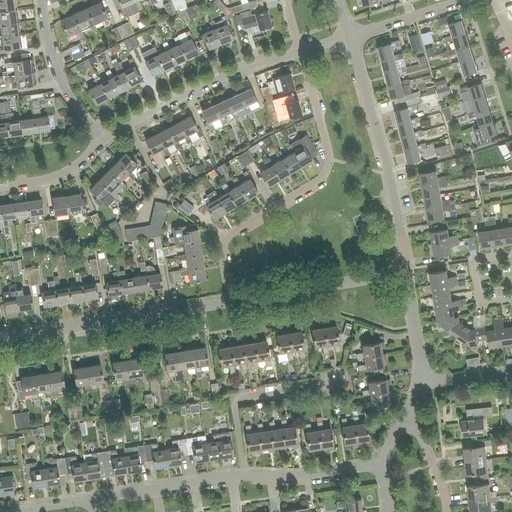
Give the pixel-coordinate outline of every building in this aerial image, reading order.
[(0,0),(0,11),(16,10),(14,0),(0,0)] [(132,1),(131,0),(118,0),(122,7),(126,16),(137,12),(132,2),(132,1)] [(139,0),(131,0),(132,1),(132,2),(137,12),(143,9),(139,0)] [(218,0),(215,0),(213,2),(221,11),(226,7),(218,0)] [(185,1),(173,4),(175,10),(187,7),(185,1)] [(84,9),(92,25),(101,20),(103,26),(107,24),(105,19),(98,2),(84,9)] [(170,2),(163,4),(167,16),(173,14),(170,2)] [(232,14),(243,10),(241,5),(230,8),(232,14)] [(184,9),(189,21),(197,17),(192,6),(184,9)] [(84,9),(71,14),(79,30),(88,26),(90,32),(94,30),(92,25),(84,9)] [(185,23),(189,21),(184,9),(180,12),(185,23)] [(0,24),(17,22),(16,10),(0,11),(0,24)] [(254,15),(252,16),(250,11),(240,14),(244,29),(257,26),(258,30),(271,27),(266,10),(254,14),(254,15)] [(81,36),(79,30),(71,14),(58,21),(65,36),(74,32),(77,38),(81,36)] [(220,18),(221,21),(214,24),(215,28),(214,29),(220,44),(232,39),(226,25),(227,24),(224,16),(220,18)] [(449,28),(451,36),(451,37),(464,33),(460,20),(447,23),(439,25),(441,30),(449,28)] [(208,49),(220,44),(214,29),(215,28),(214,24),(212,21),(210,21),(208,23),(211,30),(202,34),(208,49)] [(0,24),(0,37),(19,35),(17,22),(0,24)] [(121,25),(126,36),(134,33),(129,22),(121,25)] [(126,36),(121,25),(111,30),(116,41),(126,36)] [(178,45),(185,59),(197,54),(190,40),(192,39),(188,31),(184,33),(187,41),(180,44),(178,45)] [(431,31),(422,34),(424,44),(433,41),(431,31)] [(455,49),(468,46),(464,33),(451,37),(451,36),(443,38),(444,43),(452,40),(455,48),(455,49)] [(21,47),(19,35),(0,37),(2,50),(21,47)] [(134,35),(127,39),(132,50),(140,46),(134,35)] [(417,35),(409,38),(413,52),(421,49),(417,35)] [(176,46),(168,50),(167,51),(174,65),(185,59),(178,45),(180,44),(176,37),(172,39),(176,46)] [(129,52),(132,50),(127,39),(123,41),(129,52)] [(393,57),(392,55),(390,47),(398,45),(397,40),(389,42),(389,44),(377,47),(380,60),(393,57)] [(164,52),(157,55),(155,56),(163,70),(174,65),(167,51),(168,50),(165,42),(161,44),(164,52)] [(79,44),(69,48),(74,60),(91,53),(90,50),(83,53),(79,44)] [(457,53),(459,61),(459,62),(472,58),(468,46),(455,49),(455,48),(447,51),(448,56),(457,53)] [(425,49),(428,57),(435,55),(433,47),(425,49)] [(151,76),(163,70),(155,56),(157,55),(153,48),(149,50),(153,57),(144,62),(151,76)] [(402,53),(392,55),(393,57),(380,60),(383,73),(396,70),(396,68),(394,60),(403,58),(402,53)] [(463,75),(476,71),(472,58),(459,62),(459,61),(451,63),(452,68),(460,66),(463,75)] [(13,70),(5,71),(6,76),(32,72),(30,59),(11,62),(13,70)] [(140,81),(136,73),(138,72),(131,59),(126,61),(130,68),(124,71),(119,60),(117,61),(116,59),(115,60),(117,66),(119,65),(123,72),(121,73),(129,87),(140,81)] [(86,60),(73,67),(76,72),(84,67),(85,69),(90,67),(86,60)] [(119,74),(111,78),(110,78),(118,93),(129,87),(121,73),(123,72),(119,65),(117,66),(115,60),(112,61),(115,67),(119,74)] [(404,66),(396,68),(396,70),(383,73),(387,86),(400,83),(399,81),(397,73),(405,71),(404,66)] [(107,80),(100,83),(99,84),(106,99),(118,93),(110,78),(111,78),(108,71),(104,73),(107,80)] [(34,85),(32,72),(6,76),(5,76),(6,82),(11,81),(12,88),(34,85)] [(263,88),(266,100),(272,99),(269,88),(275,86),(276,92),(293,88),(289,74),(277,77),(278,79),(272,80),(272,81),(267,83),(268,86),(263,88)] [(95,104),(106,99),(99,84),(100,83),(97,76),(93,78),(96,86),(87,90),(95,104)] [(418,92),(411,94),(408,84),(407,79),(399,81),(400,83),(387,86),(390,100),(403,96),(404,102),(420,98),(418,92)] [(437,89),(447,86),(445,80),(435,83),(437,89)] [(467,86),(459,88),(460,93),(468,91),(471,99),(471,100),(484,97),(479,83),(467,87),(467,86)] [(434,86),(426,88),(428,96),(436,94),(434,86)] [(436,90),(438,97),(452,93),(450,86),(436,90)] [(250,88),(238,94),(243,106),(242,107),(245,114),(250,112),(246,105),(255,100),(250,88)] [(33,118),(35,132),(48,130),(46,116),(41,116),(38,100),(45,99),(44,93),(29,95),(30,101),(31,101),(33,117),(33,118)] [(238,94),(225,100),(231,112),(230,112),(233,120),(238,118),(245,114),(242,107),(243,106),(238,94)] [(58,97),(55,98),(57,109),(65,108),(58,97)] [(471,99),(463,101),(464,106),(472,104),(475,111),(475,112),(488,109),(484,97),(471,100),(471,99)] [(288,118),(301,114),(296,100),(285,103),(284,98),(271,102),(274,110),(284,107),(288,118)] [(404,102),(406,108),(393,111),(397,124),(409,121),(409,119),(407,111),(416,109),(415,105),(421,103),(420,98),(404,102)] [(225,100),(213,105),(220,121),(219,121),(221,126),(223,125),(227,123),(224,115),(230,112),(231,112),(225,100)] [(19,120),(13,121),(12,113),(11,113),(10,104),(4,105),(6,114),(7,122),(6,122),(8,136),(21,134),(19,120)] [(201,111),(206,123),(205,123),(209,131),(213,129),(221,126),(219,121),(220,121),(213,105),(201,111)] [(475,111),(467,113),(468,118),(476,116),(478,124),(479,125),(492,122),(488,109),(475,112),(475,111)] [(0,136),(8,136),(6,122),(7,122),(6,114),(0,114),(1,120),(0,119),(0,136)] [(198,138),(202,136),(198,129),(196,130),(189,117),(178,123),(185,137),(188,135),(194,132),(198,138)] [(397,124),(400,137),(413,134),(412,132),(410,124),(418,122),(417,117),(409,119),(409,121),(397,124)] [(33,118),(19,120),(21,134),(35,132),(33,118)] [(479,125),(471,127),(473,132),(474,131),(474,134),(478,146),(480,146),(492,142),(490,136),(496,135),(492,122),(479,125)] [(178,123),(167,129),(174,143),(176,141),(183,138),(186,144),(191,142),(188,135),(185,137),(178,123)] [(232,128),(227,130),(231,139),(236,137),(232,128)] [(167,129),(156,135),(163,148),(165,147),(172,144),(175,150),(180,148),(176,141),(174,143),(167,129)] [(413,134),(400,137),(404,150),(416,147),(416,145),(414,137),(422,135),(421,130),(412,132),(413,134)] [(163,148),(156,135),(144,141),(152,154),(161,149),(164,156),(169,154),(165,147),(163,148)] [(289,145),(293,152),(292,153),(299,167),(311,160),(307,154),(312,151),(309,146),(311,145),(305,135),(296,141),(289,145)] [(262,140),(266,146),(272,142),(268,136),(262,140)] [(210,141),(215,153),(221,150),(216,139),(210,141)] [(416,147),(404,150),(407,163),(420,160),(417,150),(425,148),(424,143),(416,145),(416,147)] [(460,143),(453,145),(456,155),(463,153),(460,143)] [(449,144),(435,148),(438,159),(453,155),(449,144)] [(280,160),(289,173),(299,167),(292,153),(293,152),(289,145),(286,148),(290,154),(283,158),(280,160)] [(248,150),(242,154),(247,164),(254,160),(248,150)] [(135,177),(129,171),(139,161),(133,155),(130,158),(125,152),(115,162),(127,173),(126,175),(131,180),(135,177)] [(270,166),(278,180),(289,173),(280,160),(283,158),(278,152),(275,154),(279,161),(272,165),(270,166)] [(244,167),(247,164),(242,154),(238,157),(244,167)] [(212,157),(205,160),(209,168),(216,164),(212,157)] [(258,173),(267,187),(278,180),(270,166),(272,165),(268,158),(264,161),(268,167),(258,173)] [(115,162),(106,171),(118,182),(117,184),(122,189),(126,186),(120,180),(126,175),(127,173),(115,162)] [(224,163),(217,168),(221,175),(229,171),(224,163)] [(190,168),(195,177),(200,174),(195,165),(190,168)] [(207,174),(210,179),(216,175),(214,170),(207,174)] [(106,171),(98,180),(109,191),(108,193),(113,198),(114,198),(117,195),(112,189),(117,184),(118,182),(106,171)] [(147,171),(141,173),(147,184),(152,181),(147,171)] [(246,181),(239,185),(237,186),(246,200),(256,193),(248,180),(250,179),(246,171),(242,174),(246,181)] [(420,174),(422,186),(447,182),(446,177),(437,178),(436,171),(420,174)] [(190,175),(183,179),(186,184),(193,180),(190,175)] [(235,206),(246,200),(237,186),(239,185),(235,178),(231,180),(235,187),(228,191),(226,192),(235,206)] [(109,191),(98,180),(88,189),(99,200),(98,201),(105,207),(108,204),(108,203),(113,198),(108,193),(109,191)] [(424,198),(440,195),(439,188),(448,187),(447,182),(422,186),(424,198)] [(224,213),(235,206),(226,192),(228,191),(224,184),(220,186),(224,193),(217,197),(215,199),(224,213)] [(213,190),(209,193),(206,195),(208,199),(211,196),(214,200),(204,206),(213,219),(224,213),(215,199),(217,197),(213,190)] [(79,194),(65,196),(68,214),(84,211),(83,200),(80,200),(79,194)] [(441,201),(440,195),(424,198),(426,209),(451,205),(450,200),(441,201)] [(54,215),(68,214),(65,196),(52,197),(53,212),(54,215)] [(26,201),(28,215),(29,215),(30,223),(31,227),(38,226),(37,224),(44,223),(45,237),(52,236),(50,220),(43,221),(42,213),(40,199),(26,201)] [(176,202),(190,212),(194,207),(184,200),(181,205),(177,202),(176,202)] [(15,217),(28,215),(26,201),(13,203),(15,217)] [(154,208),(165,211),(167,204),(155,201),(154,208)] [(190,212),(176,202),(173,206),(187,216),(190,212)] [(13,203),(0,204),(0,207),(2,218),(3,226),(2,218),(15,217),(13,203)] [(451,205),(426,209),(428,222),(444,219),(443,212),(451,211),(451,205)] [(165,211),(154,208),(152,214),(164,217),(165,211)] [(90,216),(98,231),(104,228),(96,213),(90,216)] [(151,220),(163,223),(164,217),(152,214),(151,220)] [(496,229),(494,221),(494,216),(489,217),(490,222),(489,222),(494,247),(506,245),(503,228),(496,229)] [(494,247),(489,222),(489,217),(483,217),(486,231),(479,232),(481,249),(494,247)] [(509,227),(503,228),(506,245),(511,243),(511,218),(508,219),(509,227)] [(50,220),(52,236),(59,235),(56,219),(50,220)] [(150,225),(160,236),(163,223),(151,220),(150,225)] [(447,222),(449,229),(459,227),(458,220),(447,222)] [(104,226),(112,242),(123,240),(121,232),(116,221),(104,226)] [(145,239),(154,237),(160,236),(150,225),(143,226),(145,239)] [(137,227),(139,240),(145,239),(143,226),(137,227)] [(197,229),(189,231),(188,226),(171,228),(174,244),(175,244),(182,243),(183,245),(199,242),(197,229)] [(133,240),(139,240),(137,227),(130,228),(133,240)] [(431,232),(433,244),(458,240),(457,235),(448,237),(447,229),(431,232)] [(160,236),(154,237),(158,265),(164,264),(163,256),(160,236)] [(474,237),(467,238),(469,250),(476,249),(474,237)] [(458,240),(433,244),(435,256),(451,254),(450,247),(459,245),(458,240)] [(201,255),(199,242),(183,245),(182,243),(175,244),(175,248),(183,247),(184,255),(185,257),(201,255)] [(203,267),(201,255),(185,257),(184,255),(177,257),(177,261),(185,260),(187,268),(187,270),(203,267)] [(98,258),(101,274),(107,273),(105,257),(98,258)] [(89,260),(92,276),(98,275),(96,259),(89,260)] [(159,273),(155,274),(155,270),(155,269),(153,267),(151,266),(149,265),(145,266),(145,262),(139,262),(141,271),(145,270),(146,275),(145,275),(148,289),(161,287),(159,273)] [(179,269),(179,270),(168,272),(170,284),(182,282),(181,276),(188,275),(189,282),(205,280),(203,267),(187,270),(187,268),(179,269)] [(31,269),(34,285),(41,284),(39,268),(31,269)] [(135,291),(132,277),(125,279),(124,270),(117,271),(121,294),(135,291)] [(121,294),(117,271),(113,272),(114,280),(105,282),(107,296),(121,294)] [(446,271),(429,273),(431,285),(457,281),(456,277),(447,278),(446,271)] [(145,275),(132,277),(135,291),(148,289),(145,275)] [(67,288),(56,290),(55,285),(59,285),(58,276),(53,277),(53,280),(52,281),(56,304),(70,302),(67,288)] [(43,306),(56,304),(52,281),(47,281),(49,291),(40,292),(43,306)] [(457,281),(431,285),(433,297),(450,295),(449,288),(457,286),(457,281)] [(2,292),(3,298),(2,299),(4,312),(18,310),(14,284),(8,285),(9,291),(2,292)] [(14,284),(18,310),(32,308),(29,294),(24,295),(22,288),(17,288),(16,284),(14,284)] [(94,284),(81,286),(83,300),(96,297),(94,284)] [(81,286),(67,288),(70,302),(83,300),(81,286)] [(450,295),(433,297),(435,309),(461,305),(460,301),(451,302),(450,295)] [(461,305),(435,309),(437,322),(441,321),(441,320),(454,318),(453,311),(461,310),(461,305)] [(499,321),(498,321),(502,346),(511,344),(511,333),(511,327),(504,328),(502,320),(502,316),(498,317),(499,321)] [(441,321),(437,322),(438,327),(442,327),(457,337),(464,326),(459,322),(458,317),(454,318),(441,320),(441,321)] [(487,328),(481,329),(483,341),(488,340),(490,348),(502,346),(498,321),(497,321),(497,318),(493,319),(493,321),(494,330),(487,331),(487,328)] [(335,352),(340,351),(337,326),(329,327),(329,323),(324,324),(324,328),(327,346),(334,345),(335,352)] [(329,353),(327,346),(324,328),(317,329),(317,325),(312,326),(315,347),(322,346),(323,354),(329,353)] [(464,326),(457,337),(471,347),(478,346),(477,342),(483,341),(481,329),(470,330),(464,326)] [(301,357),(306,357),(302,331),(294,332),(294,329),(288,330),(288,333),(291,351),(293,351),(299,350),(301,357)] [(294,358),(293,351),(291,351),(288,333),(282,334),(281,331),(277,331),(280,353),(288,352),(289,359),(293,359),(294,358)] [(266,367),(270,366),(266,341),(259,342),(259,339),(253,340),(254,343),(257,361),(265,360),(266,367)] [(245,363),(246,362),(252,362),(253,369),(259,368),(257,361),(254,343),(247,344),(247,341),(242,341),(242,344),(245,363)] [(364,357),(383,354),(382,348),(385,347),(384,342),(363,345),(364,353),(356,354),(357,359),(365,358),(364,357)] [(233,364),(234,364),(241,363),(242,371),(247,370),(246,362),(245,363),(242,344),(236,345),(235,343),(230,343),(231,346),(233,364)] [(235,372),(234,364),(233,364),(231,346),(223,347),(223,344),(219,345),(222,366),(229,365),(230,373),(235,372)] [(194,366),(195,372),(196,373),(196,378),(202,377),(200,365),(208,364),(205,347),(192,349),(195,366),(194,366)] [(192,349),(178,351),(183,380),(189,379),(188,374),(195,372),(194,366),(195,366),(192,349)] [(183,380),(178,351),(165,354),(167,371),(173,370),(175,381),(183,380)] [(383,360),(387,359),(386,354),(383,354),(364,357),(365,358),(366,365),(358,366),(359,371),(384,367),(383,360)] [(126,360),(130,384),(136,383),(135,376),(142,375),(139,358),(126,360)] [(124,385),(130,384),(126,360),(113,362),(115,379),(123,378),(124,385)] [(87,367),(91,390),(97,389),(96,382),(103,381),(101,364),(87,367)] [(85,391),(91,390),(87,367),(74,369),(76,385),(84,384),(85,391)] [(62,370),(48,373),(52,397),(58,396),(57,389),(64,387),(62,370)] [(46,398),(52,397),(48,373),(35,375),(37,392),(38,392),(45,390),(46,398)] [(32,393),(33,400),(34,407),(40,406),(38,392),(37,392),(35,375),(21,377),(24,394),(32,393)] [(159,377),(150,378),(151,392),(154,392),(155,405),(162,404),(161,390),(159,377)] [(363,396),(370,395),(370,393),(388,391),(387,385),(390,384),(390,379),(368,382),(369,390),(362,391),(363,396)] [(218,388),(217,383),(211,384),(213,399),(220,397),(218,388)] [(389,397),(392,396),(391,390),(388,391),(370,393),(370,395),(371,402),(364,403),(365,408),(390,404),(389,397)] [(151,394),(145,395),(146,407),(153,406),(151,394)] [(334,405),(342,404),(341,397),(333,398),(334,405)] [(113,400),(115,415),(122,414),(119,399),(113,400)] [(108,416),(115,415),(113,400),(106,401),(108,416)] [(81,405),(74,406),(76,421),(83,420),(81,405)] [(69,422),(76,421),(74,406),(67,408),(69,422)] [(485,433),(483,418),(492,417),(491,407),(466,410),(467,419),(461,420),(462,436),(485,433)] [(14,414),(16,429),(30,427),(28,412),(14,414)] [(365,445),(370,444),(367,423),(359,424),(358,417),(353,417),(354,425),(357,442),(364,441),(365,445)] [(357,446),(357,442),(354,425),(347,426),(346,418),(341,419),(345,444),(352,443),(353,447),(357,446)] [(293,448),(298,448),(295,426),(287,427),(286,420),(281,421),(282,428),(283,428),(286,446),(292,445),(293,448)] [(286,449),(286,446),(283,428),(282,428),(275,429),(274,422),(269,422),(270,430),(271,430),(274,447),(280,447),(281,450),(286,449)] [(328,450),(334,450),(331,428),(323,429),(322,422),(317,423),(318,430),(319,430),(321,448),(328,447),(328,450)] [(258,424),(259,431),(262,449),(269,448),(269,452),(274,451),(274,447),(271,430),(270,430),(264,430),(263,423),(258,424)] [(319,430),(318,430),(311,431),(310,424),(305,424),(309,450),(316,449),(316,452),(322,452),(321,448),(319,430)] [(259,431),(252,432),(251,425),(246,426),(249,451),(257,450),(257,454),(262,453),(262,449),(259,431)] [(222,458),(222,457),(234,455),(231,439),(229,432),(212,434),(214,442),(206,443),(209,460),(222,458)] [(194,454),(196,462),(209,460),(206,443),(205,435),(197,437),(186,438),(189,455),(194,454)] [(165,449),(168,466),(181,464),(180,456),(186,456),(183,439),(172,441),(173,448),(165,449)] [(155,468),(168,466),(165,449),(157,450),(156,443),(145,445),(148,461),(154,460),(155,468)] [(124,448),(125,456),(127,473),(141,471),(139,463),(145,462),(142,445),(131,447),(124,448)] [(464,447),(465,460),(486,458),(485,445),(464,447)] [(127,473),(125,456),(117,457),(116,450),(105,451),(108,468),(113,467),(115,475),(127,473)] [(102,452),(83,455),(84,462),(87,479),(101,477),(99,469),(105,468),(102,452)] [(87,479),(84,462),(77,464),(76,456),(65,458),(67,474),(73,473),(74,481),(87,479)] [(486,458),(465,460),(466,474),(488,472),(486,458)] [(44,469),(47,486),(60,484),(59,476),(64,475),(62,459),(51,460),(52,468),(44,469)] [(34,488),(47,486),(44,469),(37,470),(35,463),(25,464),(27,481),(33,480),(34,488)] [(0,493),(14,492),(12,478),(0,479),(0,493)] [(468,486),(469,499),(496,496),(496,491),(490,492),(489,484),(468,486)] [(492,510),(491,503),(497,502),(496,496),(469,499),(470,511),(492,510)] [(345,506),(345,511),(361,511),(360,499),(335,502),(336,507),(345,506)]
